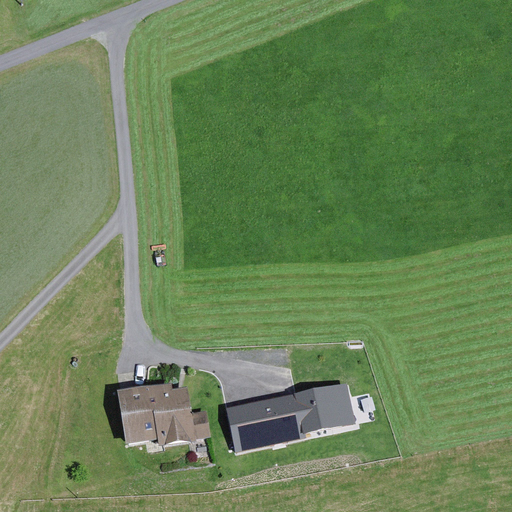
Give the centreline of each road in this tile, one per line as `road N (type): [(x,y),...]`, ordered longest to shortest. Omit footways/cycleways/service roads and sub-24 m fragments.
road 1 (track): [(265,377),(187,359),(149,343),(134,322),(117,22)]
road 2 (track): [(0,345),(128,212)]
road 3 (track): [(172,0),(0,64)]
